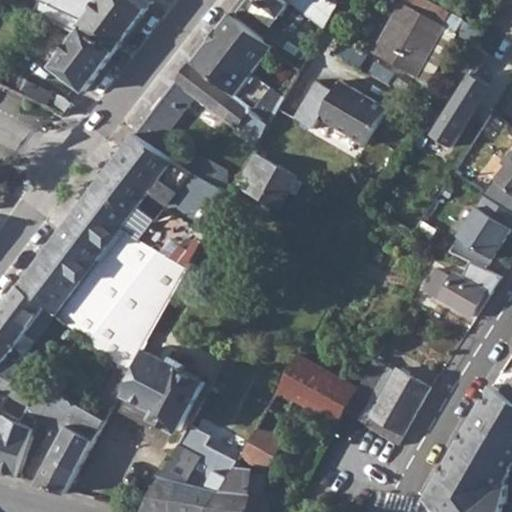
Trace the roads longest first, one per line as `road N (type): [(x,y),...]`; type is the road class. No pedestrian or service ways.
road 1 (residential): [(397,511),(511,308)]
road 2 (tertiary): [(71,167),(204,0)]
